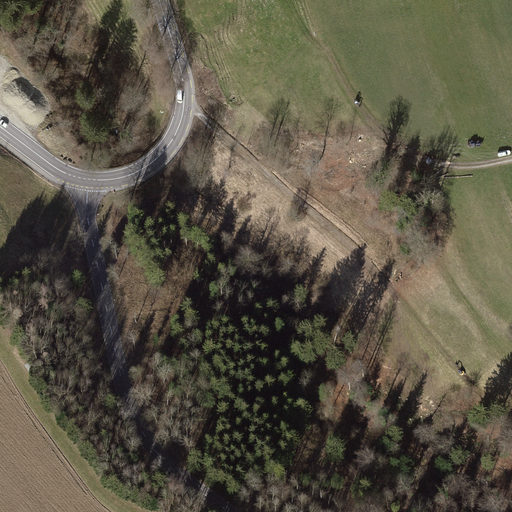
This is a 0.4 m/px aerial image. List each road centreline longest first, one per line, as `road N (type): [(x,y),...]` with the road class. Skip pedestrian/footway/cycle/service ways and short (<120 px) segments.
road 1 (track): [(184,110),(369,264),(470,387)]
road 2 (tertiary): [(225,511),(167,468),(131,418),(84,203),(88,179)]
road 3 (track): [(315,39),(359,106),(406,150),(466,169),(511,161)]
road 4 (secondary): [(88,179),(148,166),(177,129),(182,72),(159,0)]
